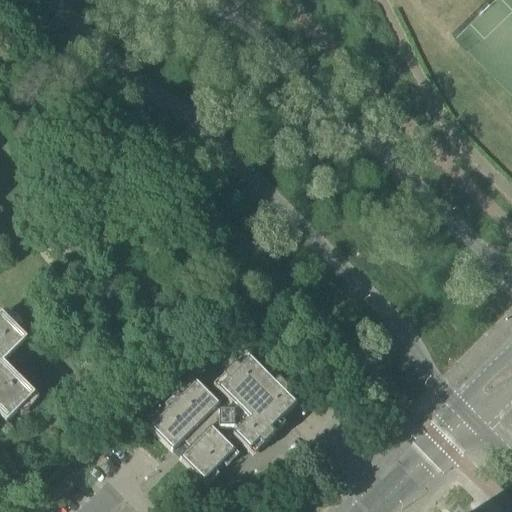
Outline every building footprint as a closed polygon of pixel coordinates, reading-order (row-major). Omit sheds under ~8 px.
[(0,420),(5,426),(33,398),(1,366),(25,343),(0,317),(0,420)] [(232,415),(232,432),(235,435),(231,439),(247,455),(257,445),(261,449),(273,437),(269,433),(294,408),(284,398),(288,394),(276,382),(272,386),(247,361),(237,371),(233,367),(221,379),(225,383),(216,393),(232,409),(235,412),(232,415)] [(194,384),(178,400),(202,424),(218,408),(194,384)] [(178,400),(163,416),(187,439),(202,424),(178,400)] [(216,415),(216,417),(216,432),(232,432),(232,415),(216,415)] [(187,439),(163,416),(147,431),(171,455),(187,439)] [(209,430),(193,446),(217,470),(233,454),(209,430)] [(217,470),(193,446),(178,462),(201,485),(217,470)]
